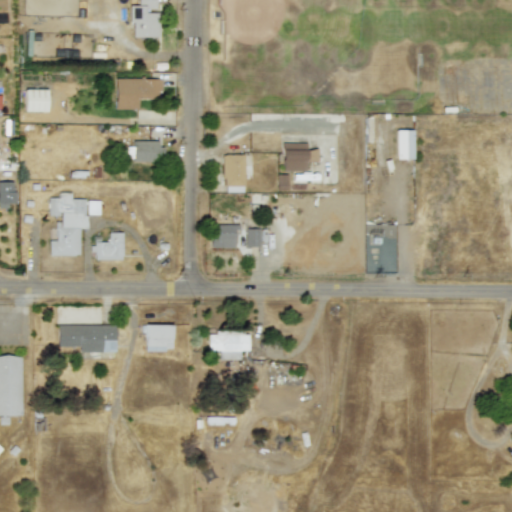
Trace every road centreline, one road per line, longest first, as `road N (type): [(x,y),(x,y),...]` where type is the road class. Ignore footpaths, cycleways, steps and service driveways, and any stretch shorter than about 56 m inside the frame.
road 1 (residential): [(195,294),(511,294)]
road 2 (residential): [(195,294),(194,0)]
road 3 (residential): [(195,294),(0,292)]
